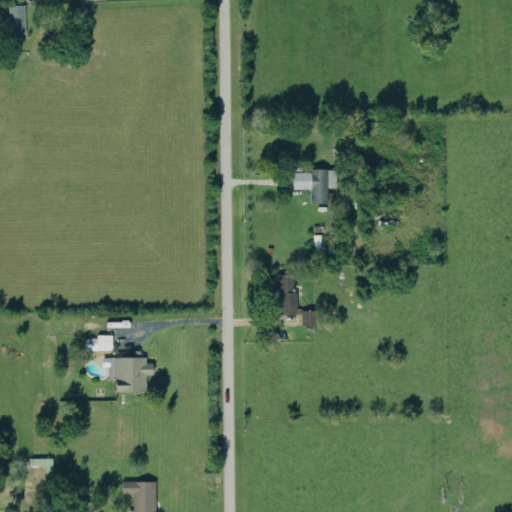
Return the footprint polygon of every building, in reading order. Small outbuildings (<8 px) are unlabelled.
[(7,6),(8,36),(25,35),(24,6),(7,6)] [(291,189),(309,189),(309,203),(327,203),(326,188),(336,188),(336,170),(290,170),(291,189)] [(275,314),(301,314),(301,325),(304,325),(304,310),(296,310),(296,292),(291,292),(291,274),(271,274),(271,285),(275,285),(275,314)] [(110,336),(83,336),(83,350),(111,350),(110,336)] [(144,391),(143,375),(152,375),(151,363),(141,363),(141,350),(131,350),(131,357),(109,357),(110,391),(144,391)] [(53,458),(30,458),(29,467),(52,468),(53,458)] [(120,494),(131,494),(131,511),(154,511),(154,481),(120,481),(120,494)]
